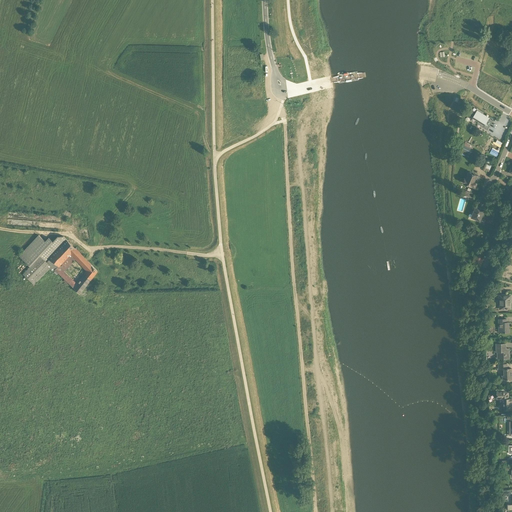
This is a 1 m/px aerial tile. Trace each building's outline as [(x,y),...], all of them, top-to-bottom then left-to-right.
[(474,115),(473,117),(475,118),(476,119),(477,119),(476,122),(484,126),(486,123),(489,125),(491,121),(481,114),(479,113),(476,111),(475,113),(474,115)] [(470,154),(472,150),(463,146),(461,150),(470,154)] [(492,148),(489,153),(495,156),(498,151),(492,148)] [(475,188),(477,183),(476,183),(475,182),(476,180),(475,180),(477,176),(468,172),(466,179),(464,178),(462,183),(475,188)] [(489,226),(493,217),(483,213),(484,210),(476,206),(471,218),(480,221),(480,220),(485,222),(484,224),(489,226)] [(48,237),(45,240),(38,234),(19,255),(30,265),(23,273),(34,284),(50,267),(53,271),(55,269),(80,293),(97,270),(64,235),(58,235),(53,241),(48,237)] [(472,264),(479,267),(484,253),(477,250),(472,264)] [(501,296),(501,301),(501,304),(500,304),(500,309),(510,309),(510,296),(501,296)] [(499,333),(504,333),(509,333),(508,322),(506,322),(506,319),(498,319),(499,333)] [(506,344),(504,344),(496,344),(496,352),(499,352),(499,359),(504,359),(509,359),(509,349),(506,349),(506,344)] [(502,380),(507,380),(511,380),(511,369),(507,369),(507,364),(498,364),(498,369),(502,369),(502,380)] [(503,410),(507,410),(511,409),(511,405),(511,402),(511,401),(511,398),(508,399),(508,391),(497,392),(497,398),(503,398),(503,410)]
